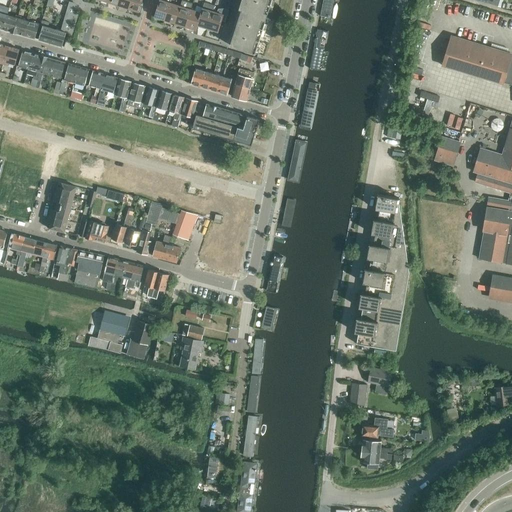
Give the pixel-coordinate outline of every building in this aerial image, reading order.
[(55,0),(54,6),(60,8),(58,13),(65,15),(69,0),(55,0)] [(119,0),(118,5),(128,8),(130,0),(119,0)] [(130,0),(128,8),(141,12),(142,7),(141,7),(142,0),(130,0)] [(165,20),(170,3),(171,0),(157,0),(156,6),(157,6),(156,11),(154,11),(152,16),(165,20)] [(185,26),(191,9),(193,4),(182,0),(181,6),(175,23),(178,24),(178,25),(178,26),(184,28),(185,28),(185,26)] [(244,0),(230,46),(255,53),(272,0),(244,0)] [(331,19),(334,0),(322,0),(320,17),(331,19)] [(198,25),(208,28),(213,11),(215,5),(204,2),(203,8),(202,8),(201,12),(201,13),(197,25),(198,25)] [(71,3),(65,19),(71,20),(77,5),(71,3)] [(165,20),(175,23),(181,6),(170,3),(165,20)] [(196,8),(195,11),(191,9),(185,26),(196,30),(198,25),(197,25),(201,13),(201,12),(202,8),(197,6),(196,8)] [(213,11),(208,28),(213,30),(215,31),(220,32),(222,27),(220,27),(222,21),(225,22),(229,10),(224,9),(218,9),(217,13),(213,11)] [(18,18),(7,14),(3,29),(11,31),(11,32),(14,32),(18,18)] [(28,21),(18,18),(14,32),(17,33),(24,35),(28,21)] [(61,31),(54,29),(50,43),(62,46),(66,33),(68,33),(72,20),(71,20),(65,19),(61,31)] [(43,26),(39,40),(50,43),(54,29),(48,27),(49,22),(42,20),(41,25),(43,26)] [(39,24),(28,21),(24,35),(35,38),(39,24)] [(324,69),(332,31),(318,28),(310,66),(324,69)] [(511,54),(451,36),(442,65),(504,84),(504,82),(511,84),(511,54)] [(198,46),(240,58),(241,53),(200,41),(198,46)] [(0,63),(3,64),(8,46),(0,43),(0,63)] [(20,49),(8,46),(3,64),(8,65),(9,63),(15,64),(20,49)] [(29,69),(33,53),(23,50),(21,57),(19,57),(17,65),(29,69)] [(41,56),(33,53),(29,69),(28,74),(34,75),(31,85),(35,87),(36,86),(35,86),(44,56),(41,55),(41,56)] [(50,75),(55,60),(47,57),(44,56),(35,86),(36,86),(40,88),(44,73),(50,75)] [(65,63),(55,60),(50,75),(61,78),(65,63)] [(75,82),(79,66),(69,63),(64,79),(63,79),(59,93),(63,95),(67,80),(75,82)] [(85,85),(89,69),(79,66),(75,82),(85,85)] [(191,84),(200,87),(205,71),(196,68),(191,84)] [(240,68),(238,74),(231,96),(247,101),(253,79),(253,78),(255,73),(240,68)] [(105,74),(93,70),(92,74),(92,76),(89,85),(97,87),(96,89),(95,92),(100,93),(100,92),(101,88),(102,84),(105,74)] [(200,87),(209,89),(214,74),(205,71),(200,87)] [(12,80),(19,82),(21,76),(14,74),(12,80)] [(101,88),(100,92),(100,93),(97,102),(105,104),(106,100),(103,95),(104,93),(105,89),(114,92),(116,92),(120,78),(118,78),(105,74),(102,84),(101,88)] [(209,89),(218,92),(223,76),(214,74),(209,89)] [(223,76),(218,92),(227,95),(232,79),(223,76)] [(131,82),(120,78),(116,92),(115,95),(118,95),(119,97),(121,98),(123,97),(119,111),(125,112),(129,99),(127,98),(131,82)] [(141,99),(145,85),(134,82),(127,104),(141,108),(143,102),(140,102),(141,99)] [(313,131),(322,86),(307,83),(298,128),(313,131)] [(159,89),(148,86),(143,102),(143,105),(146,106),(147,103),(152,105),(149,116),(153,117),(156,106),(154,106),(159,89)] [(172,93),(161,90),(156,106),(167,110),(172,93)] [(82,100),(84,94),(72,91),(71,97),(82,100)] [(421,91),(419,97),(438,102),(440,96),(421,91)] [(182,114),(180,113),(184,97),(174,94),(169,110),(176,112),(172,126),(178,127),(182,114)] [(187,115),(185,120),(186,120),(188,120),(187,123),(192,124),(194,117),(193,117),(195,109),(197,101),(186,98),(183,111),(182,114),(187,115)] [(427,99),(422,114),(428,116),(433,101),(427,99)] [(229,110),(203,102),(200,115),(225,123),(229,110)] [(247,115),(229,110),(225,123),(244,128),(247,115)] [(200,115),(196,114),(192,128),(252,145),(259,118),(247,115),(244,128),(225,123),(200,115)] [(511,125),(503,156),(480,149),(473,171),(478,172),(475,181),(510,192),(508,201),(499,200),(488,198),(485,218),(482,230),(485,230),(480,259),(491,261),(494,261),(503,263),(511,264),(511,125)] [(434,159),(450,164),(456,142),(441,137),(434,159)] [(302,185),(310,143),(295,140),(287,182),(302,185)] [(59,182),(56,193),(73,198),(76,186),(59,182)] [(108,189),(106,197),(123,202),(125,194),(108,189)] [(56,193),(53,205),(70,209),(73,198),(56,193)] [(378,220),(373,219),(402,224),(398,199),(399,199),(399,198),(377,194),(377,195),(382,196),(378,220)] [(297,201),(284,198),(278,227),(292,230),(297,201)] [(159,217),(177,224),(180,214),(162,207),(162,205),(152,203),(146,222),(155,224),(159,217)] [(53,205),(50,216),(67,220),(70,209),(53,205)] [(182,210),(180,214),(177,224),(173,234),(188,240),(197,216),(182,210)] [(125,221),(131,223),(133,215),(127,214),(125,221)] [(214,221),(221,223),(222,215),(216,214),(214,221)] [(67,220),(50,216),(47,227),(64,232),(67,220)] [(369,243),(369,244),(406,250),(402,224),(373,219),(373,220),(378,220),(373,244),(369,243)] [(86,237),(93,239),(104,242),(109,225),(90,221),(86,237)] [(112,238),(113,239),(114,240),(116,241),(117,240),(123,242),(127,227),(116,224),(112,238)] [(124,242),(126,243),(127,244),(129,245),(130,244),(136,246),(140,233),(128,229),(124,242)] [(143,229),(140,238),(136,252),(147,254),(151,241),(148,240),(150,231),(143,229)] [(16,253),(20,254),(25,237),(14,234),(10,248),(17,250),(16,253)] [(153,256),(165,259),(169,244),(169,245),(171,237),(165,235),(163,243),(157,241),(153,256)] [(18,262),(18,265),(21,266),(23,267),(24,261),(25,261),(25,258),(27,253),(32,254),(36,239),(33,239),(25,237),(20,254),(19,259),(19,260),(18,262)] [(169,244),(165,259),(177,263),(181,248),(175,246),(177,238),(171,237),(169,245),(169,244)] [(47,242),(36,239),(32,254),(43,257),(47,242)] [(43,257),(42,261),(46,263),(47,258),(54,260),(58,245),(54,244),(52,244),(47,242),(43,257)] [(365,268),(409,276),(409,273),(406,250),(369,244),(373,245),(369,269),(365,268)] [(58,279),(62,280),(70,248),(61,246),(57,261),(63,263),(63,265),(61,265),(58,279)] [(70,248),(62,280),(67,281),(69,275),(67,274),(69,267),(67,266),(68,264),(74,266),(78,250),(70,248)] [(75,283),(97,288),(105,255),(79,250),(77,261),(80,262),(75,283)] [(110,290),(110,289),(117,259),(111,257),(109,256),(105,272),(110,274),(111,274),(109,282),(108,282),(106,289),(110,290)] [(279,294),(286,261),(273,258),(266,292),(279,294)] [(118,275),(123,277),(126,261),(117,259),(110,289),(114,290),(116,283),(118,275)] [(126,261),(123,277),(127,278),(125,286),(129,287),(135,263),(126,261)] [(144,266),(135,263),(129,287),(133,288),(135,280),(140,281),(144,266)] [(361,293),(360,293),(404,301),(409,276),(365,268),(365,269),(369,270),(365,293),(361,293)] [(151,296),(152,296),(159,272),(158,272),(157,272),(149,269),(145,285),(150,286),(148,295),(151,296)] [(150,302),(155,304),(157,304),(158,303),(159,298),(157,298),(159,289),(161,289),(164,290),(168,275),(164,274),(162,273),(159,272),(152,296),(152,298),(150,302)] [(356,317),(356,318),(400,325),(404,301),(360,293),(365,294),(361,318),(356,317)] [(275,334),(280,310),(263,307),(258,330),(275,334)] [(187,310),(186,316),(196,318),(198,313),(187,310)] [(88,335),(91,336),(98,338),(104,314),(94,311),(88,335)] [(98,338),(91,336),(89,345),(96,346),(109,349),(121,353),(123,344),(118,343),(120,334),(125,336),(130,318),(105,312),(104,314),(98,338)] [(127,354),(144,359),(156,318),(149,316),(147,323),(139,320),(133,340),(131,339),(127,354)] [(400,325),(356,318),(361,319),(356,344),(396,350),(400,325)] [(183,335),(202,339),(204,329),(185,325),(183,335)] [(181,348),(184,349),(181,365),(196,368),(199,352),(201,352),(203,342),(187,338),(186,338),(184,338),(181,348)] [(262,375),(264,340),(254,339),(252,374),(262,375)] [(370,373),(368,382),(389,386),(391,372),(364,366),(363,371),(370,373)] [(262,377),(252,376),(247,413),(257,414),(262,377)] [(350,403),(364,405),(367,385),(352,383),(350,403)] [(510,386),(508,386),(495,387),(497,405),(510,404),(509,396),(511,396),(511,397),(511,396),(511,385),(510,386)] [(221,404),(229,405),(230,395),(225,394),(217,393),(216,399),(215,403),(221,404)] [(218,414),(230,415),(231,407),(219,406),(218,414)] [(448,410),(450,421),(456,420),(454,408),(448,410)] [(244,456),(255,458),(260,417),(249,416),(244,456)] [(361,430),(361,432),(362,434),(362,435),(378,437),(378,434),(393,436),(394,429),(386,428),(388,419),(375,417),(374,426),(363,424),(363,429),(361,430)] [(416,433),(415,439),(429,441),(430,435),(429,431),(424,430),(424,434),(416,433)] [(363,439),(362,450),(387,453),(388,448),(380,447),(381,441),(363,439)] [(387,453),(362,450),(361,461),(368,462),(367,468),(378,469),(379,458),(391,459),(392,454),(387,453)] [(209,476),(222,478),(224,469),(225,459),(218,458),(212,457),(211,460),(209,476)] [(252,511),(260,463),(244,461),(236,511),(252,511)] [(200,511),(216,511),(220,496),(205,493),(200,511)]
